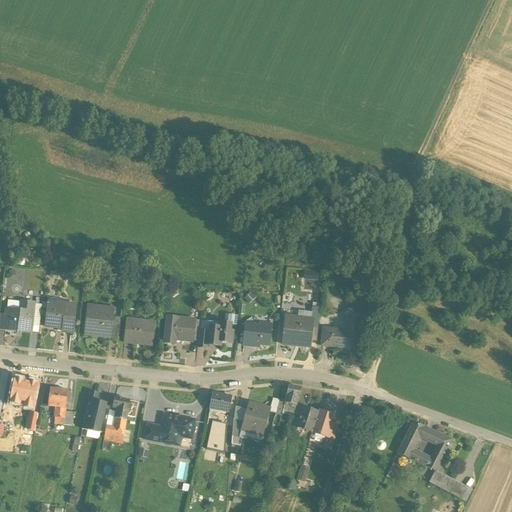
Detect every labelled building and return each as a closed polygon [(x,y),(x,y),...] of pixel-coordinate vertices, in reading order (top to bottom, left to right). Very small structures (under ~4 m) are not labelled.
[(303,290),(317,290),(317,271),(304,271),(303,290)] [(20,312),(7,311),(6,317),(4,330),(30,333),(33,305),(21,303),(20,312)] [(75,306),(48,303),(45,327),(63,329),(62,332),(72,333),(75,306)] [(106,310),(88,308),(84,335),(102,337),(102,336),(109,337),(109,338),(110,338),(113,319),(113,318),(111,318),(111,320),(105,319),(106,310)] [(319,309),(311,308),(310,320),(312,321),(311,329),(317,330),(319,309)] [(347,332),(323,329),(321,346),(331,347),(331,346),(345,347),(345,349),(355,350),(359,313),(349,312),(347,332)] [(193,324),(176,322),(177,319),(166,318),(164,343),(174,345),(174,340),(192,342),(192,341),(194,324),(193,324)] [(120,319),(113,319),(110,338),(118,338),(120,319)] [(310,320),(297,319),(296,327),(284,325),(282,346),(309,349),(311,329),(312,321),(310,320)] [(154,324),(126,321),(123,344),(133,345),(134,341),(151,343),(154,324)] [(193,324),(194,324),(192,341),(198,341),(199,332),(200,322),(193,321),(193,324)] [(218,329),(209,328),(208,333),(206,332),(205,345),(207,345),(209,344),(213,345),(214,347),(216,347),(219,345),(219,343),(230,344),(232,333),(229,333),(230,325),(219,323),(218,329)] [(270,329),(245,326),(243,345),(251,346),(251,344),(268,346),(270,329)] [(206,332),(199,332),(198,341),(197,348),(203,349),(204,348),(205,345),(206,332)] [(37,384),(14,379),(9,404),(19,406),(20,402),(24,403),(23,408),(32,410),(37,384)] [(301,389),(289,387),(285,402),(285,403),(296,406),(301,389)] [(67,391),(49,389),(48,407),(56,408),(65,409),(67,391)] [(98,395),(89,393),(87,401),(97,403),(98,395)] [(209,410),(227,414),(230,398),(212,395),(209,410)] [(129,402),(114,398),(112,407),(117,409),(115,418),(126,420),(126,418),(129,402)] [(273,399),(270,409),(268,419),(274,421),(275,414),(278,400),(273,399)] [(285,402),(278,400),(275,414),(281,416),(282,412),(285,403),(285,402)] [(97,403),(87,401),(82,430),(100,433),(100,421),(106,405),(97,403)] [(137,404),(129,402),(126,418),(134,420),(137,404)] [(243,422),(241,428),(262,434),(261,438),(262,438),(268,419),(270,409),(248,403),(243,422)] [(285,403),(282,412),(293,415),(296,406),(285,403)] [(305,409),(296,406),(293,415),(289,426),(311,433),(317,416),(309,414),(305,409)] [(65,409),(56,408),(55,418),(63,419),(64,412),(65,409)] [(317,416),(311,433),(327,438),(328,438),(331,426),(334,417),(318,411),(317,416)] [(26,430),(34,432),(38,414),(29,412),(26,430)] [(74,413),(64,412),(63,419),(63,425),(72,426),(74,413)] [(194,421),(163,416),(161,428),(159,442),(172,445),(173,439),(176,436),(191,439),(194,421)] [(126,420),(115,418),(113,428),(124,430),(125,426),(126,420)] [(243,422),(233,420),(232,426),(232,436),(238,438),(241,428),(243,422)] [(212,422),(207,450),(225,454),(226,425),(212,422)] [(426,429),(413,423),(400,449),(409,453),(417,436),(422,438),(426,429)] [(161,428),(147,425),(144,440),(159,442),(161,428)] [(124,430),(113,428),(105,426),(103,440),(110,441),(122,443),(122,437),(124,430)] [(331,426),(328,438),(327,438),(326,440),(325,440),(324,442),(325,442),(324,447),(330,449),(337,428),(331,426)] [(426,429),(422,438),(438,446),(442,437),(426,429)] [(430,463),(427,468),(435,472),(440,462),(450,441),(442,437),(438,446),(430,463)] [(110,441),(103,440),(102,448),(109,449),(110,441)] [(430,463),(409,453),(400,449),(398,453),(427,468),(430,463)] [(446,465),(440,462),(435,472),(441,475),(446,465)] [(474,489),(441,475),(435,472),(429,483),(469,501),(474,489)]
